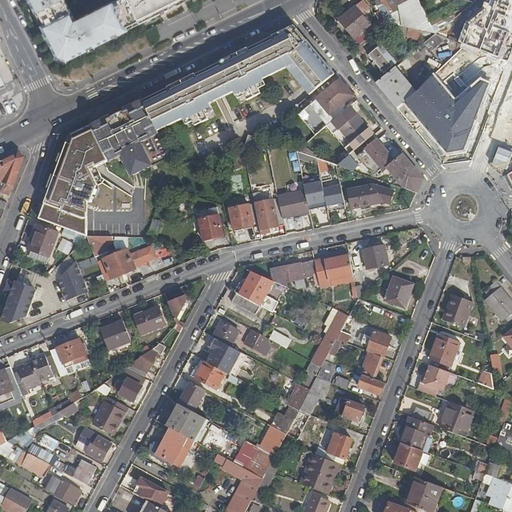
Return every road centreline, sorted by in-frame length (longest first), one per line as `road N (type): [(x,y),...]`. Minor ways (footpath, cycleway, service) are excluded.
road 1 (residential): [(454,231),(350,511)]
road 2 (residential): [(225,262),(94,511)]
road 3 (secondary): [(291,0),(54,119)]
road 4 (residential): [(448,189),(291,0)]
road 5 (residential): [(225,262),(0,349)]
road 6 (residential): [(440,215),(225,262)]
road 7 (residential): [(0,265),(54,119)]
road 8 (tertiary): [(0,3),(54,119)]
